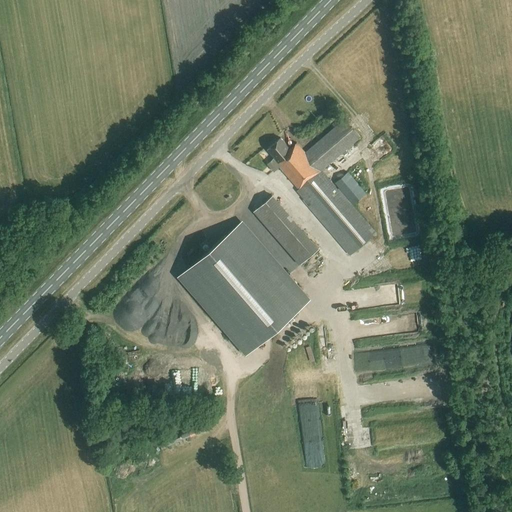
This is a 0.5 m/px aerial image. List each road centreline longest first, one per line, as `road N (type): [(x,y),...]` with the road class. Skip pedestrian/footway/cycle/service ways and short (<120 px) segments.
road 1 (unclassified): [(0,369),(367,0)]
road 2 (primary): [(0,338),(331,0)]
road 3 (unknown): [(223,140),(289,195),(332,248),(342,347)]
